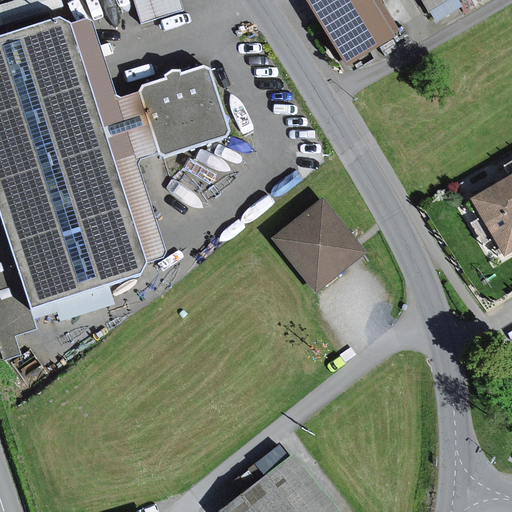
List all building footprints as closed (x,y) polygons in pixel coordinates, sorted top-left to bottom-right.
[(66,0),(8,0),(0,2),(0,22),(19,18),(21,24),(69,12),(66,0)] [(180,0),(132,0),(141,26),(184,12),(180,0)] [(371,0),(302,0),(345,69),(395,38),(371,0)] [(462,0),(427,0),(437,20),(465,6),(462,0)] [(0,348),(4,362),(20,356),(14,338),(37,331),(31,312),(140,277),(147,265),(163,260),(166,254),(138,166),(140,161),(157,156),(137,94),(121,99),(116,97),(92,24),(85,19),(69,25),(57,19),(0,37),(0,348)] [(141,87),(137,94),(157,156),(163,159),(227,139),(230,132),(210,70),(204,67),(181,75),(180,72),(170,71),(163,77),(163,80),(141,87)] [(511,175),(469,200),(503,258),(511,252),(511,175)] [(322,198),(271,239),(315,295),(366,254),(322,198)] [(338,511),(295,455),(266,478),(291,511),(338,511)] [(291,511),(266,478),(221,511),(291,511)]
